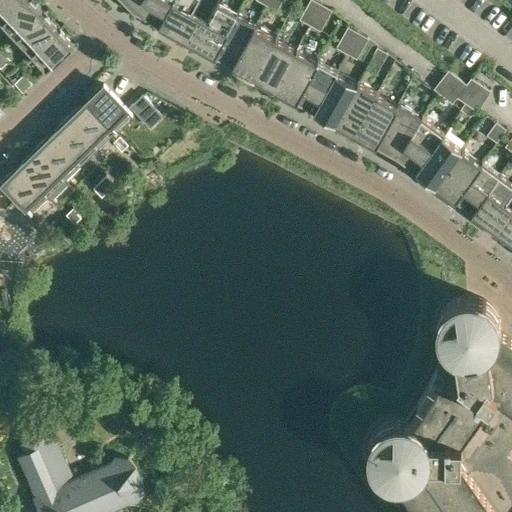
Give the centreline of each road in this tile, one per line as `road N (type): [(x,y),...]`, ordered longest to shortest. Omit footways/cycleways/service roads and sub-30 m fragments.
road 1 (residential): [(511,281),(381,186),(102,34)]
road 2 (residential): [(0,135),(102,34)]
